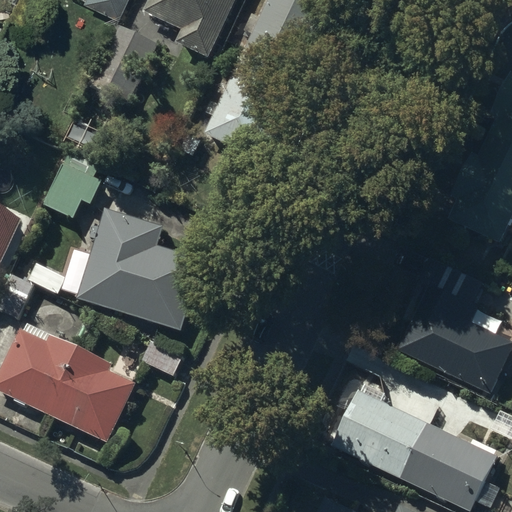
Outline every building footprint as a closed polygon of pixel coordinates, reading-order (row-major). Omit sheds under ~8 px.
[(97,0),(118,9),(121,0),(97,0)] [(236,0),(153,0),(148,11),(184,27),(177,41),(211,56),(236,0)] [(339,0),(270,0),(249,47),(306,74),(339,0)] [(160,42),(119,25),(93,84),(118,95),(126,77),(142,82),(160,42)] [(264,161),(306,74),(249,47),(207,134),(264,161)] [(511,85),(490,131),(511,141),(511,85)] [(511,225),(511,141),(490,131),(450,217),(504,242),(511,225)] [(89,160),(72,151),(47,203),(76,217),(85,199),(94,203),(105,179),(85,169),(89,160)] [(0,263),(21,220),(0,209),(0,263)] [(167,227),(107,209),(80,297),(187,330),(209,260),(161,246),(167,227)] [(39,262),(31,278),(61,293),(69,277),(39,262)] [(37,284),(15,274),(0,301),(0,307),(19,318),(37,284)] [(465,298),(432,283),(401,349),(495,393),(511,356),(511,338),(458,313),(465,298)] [(52,344),(23,330),(0,377),(0,388),(114,442),(141,385),(112,371),(115,364),(56,336),(52,344)] [(154,341),(145,360),(177,375),(186,355),(154,341)] [(501,456),(360,391),(335,446),(475,511),(501,456)] [(511,414),(503,410),(494,430),(511,437),(511,414)] [(399,511),(359,511),(327,497),(320,511),(414,511),(402,506),(399,511)]
